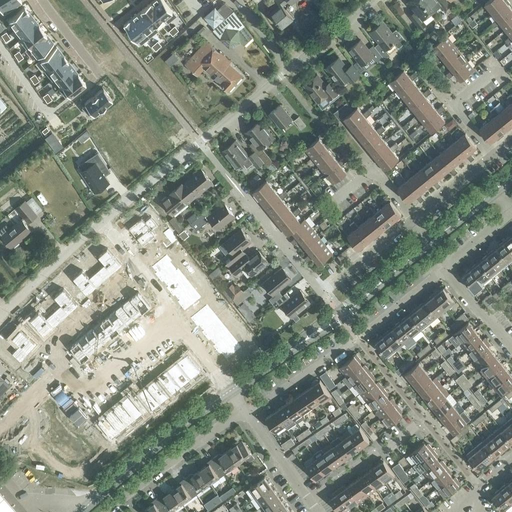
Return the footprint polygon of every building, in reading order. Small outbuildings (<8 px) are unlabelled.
[(20,0),(0,0),(0,8),(2,13),(21,1),(20,0)] [(151,2),(164,18),(163,18),(167,23),(177,15),(164,0),(153,0),(151,2)] [(293,18),(283,6),(286,3),(289,1),(292,4),(297,0),(276,0),(278,3),(269,10),(282,26),(293,18)] [(422,20),(432,12),(422,0),(409,0),(408,2),(415,11),(410,15),(421,28),(426,24),(422,20)] [(422,0),(432,12),(441,4),(445,9),(450,5),(446,0),(422,0)] [(507,0),(489,0),(485,3),(492,12),(507,0)] [(507,0),(492,12),(497,18),(494,21),(498,25),(500,22),(499,20),(511,9),(511,8),(508,4),(510,3),(507,0)] [(151,2),(142,9),(155,25),(163,18),(164,18),(151,2)] [(215,6),(204,16),(209,21),(214,27),(212,30),(229,46),(239,40),(243,44),(252,34),(232,8),(226,2),(218,9),(215,6)] [(306,9),(313,20),(321,14),(314,4),(311,7),(310,6),(306,9)] [(24,7),(8,19),(16,28),(31,16),(24,7)] [(142,10),(133,16),(150,37),(159,29),(155,25),(142,9),(142,10)] [(511,9),(499,20),(500,22),(506,29),(511,23),(511,9)] [(31,16),(16,28),(22,37),(23,37),(38,25),(38,24),(31,16)] [(133,16),(124,24),(140,44),(150,37),(133,16)] [(473,20),(469,16),(466,18),(470,22),(469,23),(473,27),(478,23),(474,19),(473,20)] [(407,41),(397,29),(392,32),(383,21),(371,32),(379,42),(375,46),(383,57),(385,59),(390,55),(386,49),(394,42),(398,48),(407,41)] [(22,37),(19,39),(26,48),(27,49),(46,34),(38,25),(23,37),(22,37)] [(428,47),(432,44),(443,35),(439,30),(424,43),(428,47)] [(26,48),(25,50),(32,59),(53,43),(46,34),(27,49),(26,48)] [(438,52),(436,55),(439,58),(442,56),(440,54),(454,43),(447,34),(433,45),(438,52)] [(349,49),(358,60),(354,64),(360,72),(365,68),(362,65),(373,56),(378,61),(383,57),(375,46),(373,45),(368,49),(361,40),(349,49)] [(486,44),(490,48),(495,44),(491,40),(486,44)] [(243,74),(207,41),(186,66),(197,76),(205,68),(211,74),(214,71),(218,75),(215,79),(229,91),(235,84),(243,74)] [(440,54),(442,56),(447,62),(461,51),(454,43),(440,54)] [(56,46),(40,59),(47,68),(63,55),(56,46)] [(452,69),(449,71),(452,75),(455,73),(454,71),(467,60),(461,51),(447,62),(452,69)] [(174,52),(166,59),(171,64),(179,57),(174,52)] [(47,68),(44,70),(52,80),(55,77),(54,77),(70,64),(63,55),(47,68)] [(339,57),(326,67),(340,84),(347,78),(350,82),(360,74),(352,64),(347,68),(339,57)] [(461,80),(463,78),(475,69),(467,60),(454,71),(455,73),(461,80)] [(402,66),(398,62),(392,67),(395,71),(402,66)] [(70,64),(54,77),(55,77),(61,85),(62,86),(77,73),(70,64)] [(411,78),(409,76),(404,69),(390,80),(397,89),(411,78)] [(61,85),(58,88),(66,98),(85,82),(77,73),(62,86),(61,85)] [(416,77),(412,73),(409,76),(411,78),(397,89),(404,97),(418,86),(413,80),(416,77)] [(330,101),(340,93),(332,83),(327,87),(317,75),(305,84),(314,95),(313,96),(318,102),(318,101),(323,107),(330,101)] [(418,86),(404,97),(411,106),(425,95),(423,93),(418,86)] [(85,104),(82,107),(88,115),(91,112),(93,114),(111,99),(103,88),(84,103),(85,104)] [(425,95),(411,106),(418,114),(432,103),(427,97),(429,94),(426,90),(423,93),(425,95)] [(338,115),(340,118),(352,108),(348,103),(341,108),(343,111),(338,115)] [(432,103),(418,114),(425,122),(439,112),(437,110),(432,103)] [(280,104),(270,113),(282,127),(292,119),(280,104)] [(347,120),(352,126),(365,115),(363,113),(358,106),(344,117),(343,118),(346,122),(347,120)] [(439,112),(425,122),(432,131),(445,120),(440,114),(443,111),(440,107),(437,110),(439,112)] [(511,115),(505,108),(499,113),(497,110),(493,113),(495,116),(497,114),(508,128),(511,124),(511,115)] [(356,136),(372,124),(366,117),(369,115),(366,111),(363,113),(365,115),(352,126),(356,131),(354,132),(356,136)] [(497,114),(495,116),(489,121),(501,137),(504,134),(503,132),(508,128),(497,114)] [(306,125),(299,116),(294,120),(302,129),(306,125)] [(453,117),(445,124),(449,130),(458,123),(453,117)] [(255,151),(264,162),(273,172),(278,168),(261,147),(273,138),(259,121),(247,131),(255,140),(250,144),(255,151)] [(498,139),(501,137),(489,121),(480,128),(491,142),(497,137),(498,139)] [(377,130),(372,124),(356,136),(359,139),(361,137),(365,143),(378,132),(377,130)] [(370,153),(380,144),(385,140),(380,134),(383,132),(380,128),(377,130),(378,132),(365,143),(369,148),(367,149),(370,153)] [(468,154),(470,152),(477,147),(466,133),(457,140),(460,144),(468,154)] [(305,149),(313,157),(326,146),(325,144),(319,137),(305,149)] [(236,140),(223,151),(236,167),(242,162),(247,168),(254,163),(257,167),(264,162),(255,151),(249,156),(236,140)] [(374,154),(378,160),(392,149),(390,147),(385,140),(380,144),(370,153),(372,156),(374,154)] [(468,154),(460,144),(457,140),(449,147),(460,160),(466,155),(468,158),(472,155),(470,152),(468,154)] [(331,146),(328,142),(325,144),(326,146),(313,157),(319,166),(333,155),(328,148),(331,146)] [(381,166),(383,170),(399,158),(394,151),(396,149),(393,145),(390,147),(392,149),(378,160),(382,165),(381,166)] [(460,160),(449,147),(440,154),(451,167),(453,166),(460,160)] [(110,182),(105,175),(106,174),(105,172),(109,169),(110,171),(111,171),(98,152),(87,160),(90,165),(83,170),(81,171),(95,192),(110,182)] [(440,154),(432,160),(443,174),(449,169),(452,172),(456,169),(453,166),(451,167),(440,154)] [(319,166),(326,174),(340,163),(338,161),(333,155),(319,166)] [(341,159),(338,161),(340,163),(326,174),(333,183),(347,172),(341,165),(344,163),(341,159)] [(443,174),(432,160),(423,167),(434,181),(436,179),(443,174)] [(423,167),(415,174),(426,188),(432,183),(435,185),(439,182),(436,179),(434,181),(423,167)] [(202,169),(190,178),(183,184),(182,184),(176,188),(188,202),(212,182),(202,169)] [(426,188),(415,174),(407,181),(418,194),(420,193),(426,188)] [(256,198),(259,201),(274,188),(269,182),(272,180),(269,176),(266,178),(267,180),(253,191),(258,196),(256,198)] [(416,196),(418,199),(422,196),(420,193),(418,194),(407,181),(398,188),(409,202),(416,196)] [(173,214),(188,202),(176,188),(171,193),(162,201),(173,214)] [(263,202),(267,208),(281,197),(279,195),(274,188),(259,201),(261,204),(263,202)] [(270,215),(272,218),(288,205),(283,199),(285,197),(282,193),(279,195),(281,197),(267,208),(272,213),(270,215)] [(6,224),(0,228),(0,232),(2,235),(12,247),(31,231),(25,223),(27,221),(28,222),(37,215),(25,201),(17,208),(24,217),(10,229),(6,224)] [(391,201),(382,208),(394,223),(397,221),(396,219),(402,214),(391,201)] [(225,203),(212,213),(208,209),(191,223),(197,230),(210,219),(218,229),(235,215),(225,203)] [(277,219),(281,225),(295,214),(293,212),(288,205),(272,218),(275,221),(277,219)] [(394,223),(382,208),(375,213),(373,210),(369,213),(371,216),(373,214),(384,228),(390,224),(391,226),(394,223)] [(286,235),(292,230),(301,222),(296,216),(299,213),(296,209),(293,212),(295,214),(281,225),(285,230),(283,231),(286,235)] [(379,233),(384,228),(373,214),(371,216),(365,221),(377,237),(381,234),(379,233)] [(179,232),(184,228),(174,216),(169,220),(179,232)] [(141,217),(129,227),(142,244),(155,234),(154,232),(160,227),(153,219),(147,224),(141,217)] [(299,238),(312,227),(305,218),(301,222),(292,230),(297,236),(294,239),(297,242),(300,240),(299,238)] [(352,227),(355,230),(357,228),(368,242),(373,238),(374,239),(377,237),(365,221),(359,226),(356,223),(352,227)] [(319,236),(312,227),(299,238),(300,240),(305,246),(319,236)] [(184,228),(179,232),(180,233),(179,233),(184,239),(190,235),(184,228)] [(357,228),(355,230),(348,235),(359,249),(360,251),(364,248),(362,246),(368,242),(357,228)] [(225,242),(221,246),(227,254),(223,258),(230,266),(246,253),(242,248),(251,241),(242,229),(225,242)] [(311,259),(314,257),(312,255),(326,244),(319,236),(305,246),(311,253),(308,255),(311,259)] [(497,248),(509,263),(511,260),(511,249),(504,240),(499,244),(501,245),(497,248)] [(319,264),(333,253),(326,244),(312,255),(314,257),(319,264)] [(103,251),(98,255),(105,264),(100,269),(107,277),(114,272),(112,270),(121,262),(108,247),(106,248),(105,247),(102,250),(103,251)] [(488,254),(500,270),(509,263),(497,248),(493,251),(492,250),(488,254)] [(230,266),(236,274),(245,267),(252,275),(268,262),(259,250),(249,258),(246,253),(230,266)] [(166,254),(151,267),(156,272),(154,274),(161,282),(178,269),(178,268),(176,270),(170,262),(171,261),(166,254)] [(480,262),(492,277),(500,270),(488,254),(483,258),(484,259),(480,262)] [(471,268),(484,283),(492,277),(480,262),(477,265),(476,264),(471,268)] [(218,267),(212,272),(216,277),(222,272),(218,267)] [(292,280),(282,267),(264,282),(274,295),(292,280)] [(461,277),(464,281),(466,280),(476,292),(485,285),(483,284),(484,283),(471,268),(466,271),(467,273),(461,277)] [(74,276),(73,277),(86,292),(95,285),(97,287),(103,281),(95,272),(90,277),(82,269),(78,273),(76,272),(73,275),(74,276)] [(178,269),(161,282),(162,282),(163,281),(167,286),(166,287),(173,296),(189,283),(189,282),(188,284),(181,276),(183,275),(178,269)] [(189,283),(173,296),(174,295),(179,300),(177,301),(184,310),(199,298),(193,290),(194,289),(189,283)] [(434,293),(447,309),(456,302),(447,292),(449,290),(446,286),(440,291),(439,289),(434,293)] [(59,292),(54,296),(62,304),(56,309),(64,318),(70,312),(68,310),(77,302),(63,288),(62,289),(61,287),(58,290),(59,292)] [(247,288),(233,299),(238,305),(252,293),(247,288)] [(286,292),(277,299),(273,303),(277,309),(282,305),(292,317),(311,302),(310,301),(309,302),(305,297),(306,297),(300,290),(291,297),(286,292)] [(496,299),(501,294),(498,290),(493,295),(496,299)] [(139,291),(131,297),(143,312),(151,306),(139,291)] [(447,309),(434,293),(429,297),(430,298),(426,301),(438,316),(447,309)] [(493,295),(491,293),(482,300),(487,306),(496,299),(493,295)] [(131,297),(123,303),(135,318),(143,312),(131,297)] [(417,307),(430,323),(438,316),(426,301),(423,304),(422,303),(417,307)] [(123,303),(116,309),(128,324),(135,318),(123,303)] [(205,305),(190,318),(197,327),(199,325),(203,330),(201,332),(202,332),(218,318),(213,312),(212,314),(205,305)] [(410,315),(422,330),(430,323),(417,307),(412,311),(413,312),(410,315)] [(116,309),(108,315),(120,330),(128,324),(116,309)] [(33,313),(30,316),(31,317),(30,318),(43,333),(52,325),(53,327),(60,322),(52,313),(46,318),(39,310),(34,314),(33,313)] [(460,325),(468,318),(464,312),(455,319),(456,321),(460,325)] [(108,315),(101,322),(113,336),(120,330),(108,315)] [(400,320),(413,337),(422,330),(410,315),(406,318),(405,317),(400,320)] [(218,318),(202,332),(209,341),(210,339),(214,344),(213,346),(230,332),(225,326),(223,328),(217,320),(218,319),(218,318)] [(396,326),(393,329),(405,343),(408,348),(417,341),(413,337),(400,320),(395,324),(396,326)] [(454,330),(460,325),(456,321),(451,326),(454,330)] [(101,322),(93,328),(105,342),(113,336),(101,322)] [(454,334),(449,338),(456,347),(461,343),(476,331),(469,322),(454,334)] [(20,344),(12,354),(20,361),(29,352),(27,350),(35,342),(21,328),(19,329),(18,328),(15,331),(17,332),(12,337),(20,344)] [(93,328),(86,334),(98,348),(105,342),(93,328)] [(383,334),(396,350),(405,343),(393,329),(389,331),(388,330),(383,334)] [(445,330),(440,335),(443,339),(448,334),(445,330)] [(468,351),(483,339),(476,331),(461,343),(468,351)] [(230,332),(213,346),(220,355),(221,353),(226,359),(241,347),(236,340),(235,342),(228,334),(230,333),(230,332)] [(86,334),(78,340),(90,355),(98,348),(86,334)] [(374,344),(377,348),(379,347),(388,357),(396,350),(383,334),(379,338),(379,339),(374,344),(374,345),(374,344)] [(443,339),(440,335),(434,340),(437,343),(443,339)] [(474,360),(489,347),(487,345),(489,343),(485,337),(483,339),(468,351),(474,360)] [(78,340),(70,346),(75,352),(74,353),(78,359),(80,358),(82,361),(90,355),(78,340)] [(429,344),(423,349),(426,352),(432,348),(429,344)] [(438,347),(442,352),(446,349),(442,344),(438,347)] [(481,368),(496,356),(489,347),(474,360),(481,368)] [(426,352),(423,349),(417,353),(420,357),(426,352)] [(435,349),(431,352),(436,358),(440,354),(435,349)] [(133,386),(133,387),(152,410),(154,408),(159,404),(161,402),(164,400),(169,396),(171,394),(174,392),(179,388),(181,386),(184,384),(189,380),(191,378),(194,375),(199,372),(202,369),(188,353),(178,361),(168,369),(158,377),(148,385),(138,393),(133,386)] [(346,376),(361,364),(359,361),(361,359),(356,353),(339,367),(346,376)] [(447,358),(452,364),(456,361),(451,355),(447,358)] [(488,376),(503,364),(496,356),(481,368),(488,376)] [(412,358),(406,362),(409,366),(415,361),(412,358)] [(445,369),(449,366),(445,360),(441,363),(445,369)] [(456,361),(452,364),(456,370),(460,367),(456,361)] [(399,375),(404,371),(409,366),(406,362),(395,371),(399,375)] [(413,382),(426,371),(419,362),(406,373),(413,382)] [(361,364),(346,376),(353,384),(370,371),(366,365),(364,367),(361,364)] [(491,388),(510,373),(503,364),(488,376),(492,382),(489,385),(491,388)] [(449,366),(445,369),(450,375),(454,372),(449,366)] [(320,375),(330,389),(336,385),(326,371),(320,375)] [(370,371),(353,384),(360,393),(375,380),(372,377),(374,375),(370,371)] [(420,390),(436,377),(433,379),(426,371),(413,382),(420,390)] [(464,382),(468,379),(463,373),(459,376),(464,382)] [(502,394),(511,385),(511,375),(510,373),(491,388),(494,391),(497,388),(502,394)] [(0,394),(10,384),(0,375),(0,394)] [(456,379),(460,385),(464,382),(459,376),(456,379)] [(426,398),(442,385),(436,377),(420,390),(426,398)] [(311,386),(320,400),(322,403),(332,397),(320,380),(319,381),(318,380),(316,379),(312,382),(312,384),(313,385),(311,386)] [(468,379),(464,382),(469,387),(472,384),(468,379)] [(375,380),(360,393),(367,401),(383,387),(379,382),(377,383),(375,380)] [(464,382),(460,385),(465,391),(469,387),(464,382)] [(35,403),(42,391),(32,384),(24,396),(35,403)] [(442,385),(426,398),(433,407),(449,394),(442,385)] [(311,386),(302,392),(311,406),(320,400),(311,386)] [(106,413),(98,420),(112,437),(115,434),(125,427),(128,424),(131,421),(141,414),(144,412),(145,412),(149,408),(151,410),(152,410),(133,387),(128,391),(127,391),(129,394),(122,400),(114,407),(106,413)] [(383,387),(367,401),(374,409),(388,397),(386,394),(387,392),(383,387)] [(336,398),(340,395),(336,389),(332,392),(336,398)] [(474,392),(479,398),(483,395),(478,389),(474,392)] [(302,392),(293,399),(302,412),(311,406),(302,392)] [(450,393),(449,394),(433,407),(440,415),(457,401),(450,393)] [(476,399),(472,394),(468,397),(473,403),(476,399)] [(346,404),(340,395),(336,398),(342,406),(346,404)] [(483,395),(479,398),(483,403),(487,400),(483,395)] [(24,397),(7,415),(23,430),(40,413),(24,397)] [(388,397),(374,409),(380,418),(397,404),(393,399),(391,400),(388,397)] [(293,399),(284,405),(296,423),(305,417),(302,412),(293,399)] [(476,399),(473,403),(477,408),(481,405),(476,399)] [(495,403),(498,407),(504,402),(500,399),(495,403)] [(457,401),(440,415),(447,424),(464,410),(457,401)] [(498,407),(495,403),(489,408),(492,412),(498,407)] [(348,407),(353,413),(356,410),(352,404),(348,407)] [(397,404),(380,418),(388,427),(402,415),(400,411),(401,409),(397,404)] [(284,405),(275,411),(285,425),(287,429),(296,423),(284,405)] [(342,412),(339,407),(333,412),(335,416),(342,412)] [(356,410),(353,413),(357,418),(361,415),(356,410)] [(464,410),(447,424),(454,432),(471,419),(464,410)] [(285,425),(275,411),(266,417),(275,431),(285,425)] [(478,417),(481,421),(487,416),(484,412),(478,417)] [(339,417),(342,421),(348,417),(345,413),(339,417)] [(0,436),(7,444),(18,434),(0,415),(0,436)] [(327,416),(320,420),(323,424),(329,420),(327,416)] [(342,421),(339,417),(333,421),(336,425),(342,421)] [(481,421),(478,417),(472,421),(475,425),(481,421)] [(323,424),(320,420),(314,424),(317,428),(323,424)] [(511,424),(508,420),(500,427),(511,441),(511,424)] [(361,424),(366,430),(370,427),(365,421),(361,424)] [(321,429),(324,433),(330,429),(327,425),(321,429)] [(461,430),(464,434),(470,430),(467,426),(461,430)] [(351,434),(361,447),(370,441),(360,427),(351,434)] [(370,427),(366,430),(371,435),(374,440),(375,439),(378,437),(374,432),(370,427)] [(511,441),(500,427),(492,434),(504,449),(511,441)] [(309,428),(303,432),(305,436),(311,432),(309,428)] [(324,433),(321,429),(315,433),(318,437),(324,433)] [(352,453),(361,447),(351,434),(348,430),(340,436),(342,440),(352,453)] [(464,434),(461,430),(456,435),(459,439),(464,434)] [(305,436),(303,432),(297,436),(299,440),(305,436)] [(492,434),(483,440),(495,455),(504,449),(492,434)] [(282,444),(285,450),(295,443),(291,437),(282,444)] [(303,441),(306,445),(312,441),(309,437),(303,441)] [(343,460),(352,453),(342,440),(333,446),(331,443),(343,460)] [(483,440),(475,447),(487,462),(495,455),(483,440)] [(306,445),(303,441),(297,445),(300,450),(306,445)] [(237,443),(228,450),(238,464),(245,459),(247,461),(249,462),(255,457),(253,454),(244,442),(239,445),(237,443)] [(417,463),(433,449),(429,444),(427,445),(424,442),(410,454),(417,463)] [(334,466),(343,460),(331,443),(322,449),(334,466)] [(487,462),(475,447),(466,454),(478,469),(487,462)] [(322,448),(313,455),(325,472),(334,466),(322,449),(322,448)] [(417,463),(413,466),(420,474),(424,471),(438,459),(436,456),(438,454),(433,449),(417,463)] [(213,458),(225,474),(238,464),(228,450),(219,456),(218,454),(213,458)] [(413,459),(408,452),(398,460),(403,466),(413,459)] [(316,479),(325,472),(313,455),(304,461),(316,479)] [(209,463),(200,470),(211,484),(225,474),(213,458),(208,461),(209,463)] [(430,480),(447,466),(443,461),(441,462),(438,459),(424,471),(430,480)] [(384,460),(375,467),(386,482),(395,476),(384,460)] [(393,467),(392,467),(399,476),(405,472),(399,463),(393,467)] [(437,488),(452,476),(449,473),(451,471),(447,466),(430,480),(437,488)] [(386,482),(375,467),(366,473),(377,489),(386,482)] [(256,469),(247,475),(250,480),(253,479),(260,473),(257,469),(256,469)] [(185,478),(197,494),(211,484),(200,470),(192,476),(190,474),(185,478)] [(405,472),(399,476),(403,483),(403,482),(404,482),(410,478),(405,472)] [(366,473),(357,479),(368,495),(377,489),(366,473)] [(257,496),(271,485),(265,476),(250,487),(257,496)] [(444,497),(461,483),(456,477),(455,479),(452,476),(437,488),(444,497)] [(182,483),(173,489),(183,504),(197,494),(185,478),(180,481),(182,483)] [(368,495),(357,479),(348,486),(359,501),(368,495)] [(410,486),(415,492),(419,489),(414,483),(410,486)] [(505,484),(500,488),(511,503),(511,485),(509,483),(506,486),(505,484)] [(263,504),(278,494),(271,485),(257,496),(263,504)] [(220,495),(223,499),(237,490),(234,486),(220,495)] [(343,486),(338,489),(351,508),(359,501),(348,486),(345,488),(343,486)] [(492,497),(504,511),(511,505),(511,503),(500,488),(495,492),(496,493),(492,497)] [(0,511),(19,511),(0,489),(0,511)] [(163,494),(158,497),(168,511),(171,511),(183,504),(173,489),(164,496),(163,494)] [(344,511),(351,508),(338,489),(332,493),(334,496),(330,498),(339,511),(344,511)] [(415,492),(420,497),(423,494),(419,489),(415,492)] [(400,490),(394,494),(397,498),(403,494),(400,490)] [(268,511),(271,511),(284,503),(278,494),(263,504),(268,511)] [(397,498),(394,494),(388,498),(391,502),(397,498)] [(402,498),(405,502),(411,498),(408,494),(402,498)] [(168,511),(158,497),(153,501),(154,503),(145,509),(146,511),(168,511)] [(208,511),(214,506),(209,498),(202,503),(208,511)] [(405,502),(402,498),(396,502),(399,507),(405,502)] [(426,505),(429,509),(435,504),(432,500),(426,505)] [(382,502),(376,507),(379,511),(385,506),(382,502)] [(271,511),(289,511),(290,511),(284,503),(271,511)]
